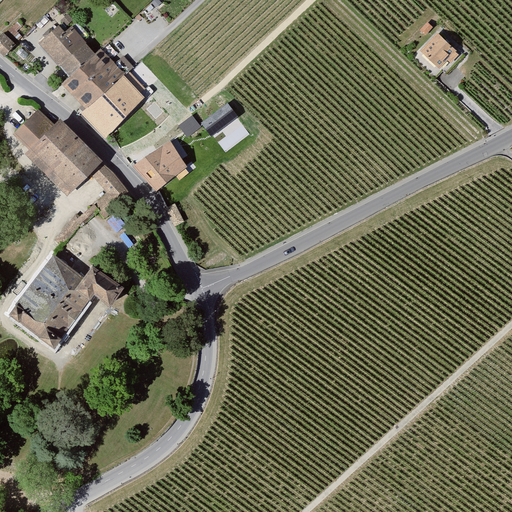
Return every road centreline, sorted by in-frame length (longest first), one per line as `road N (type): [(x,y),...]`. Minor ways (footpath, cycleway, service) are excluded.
road 1 (tertiary): [(511,135),(194,294)]
road 2 (tertiary): [(194,294),(131,181),(0,66)]
road 3 (tertiary): [(194,294),(204,365),(179,430),(147,460),(50,511)]
road 4 (track): [(511,324),(306,511)]
road 5 (unknown): [(24,85),(9,122),(14,144),(65,210)]
